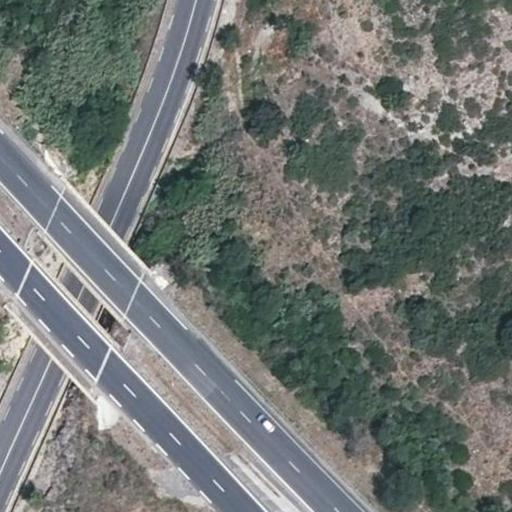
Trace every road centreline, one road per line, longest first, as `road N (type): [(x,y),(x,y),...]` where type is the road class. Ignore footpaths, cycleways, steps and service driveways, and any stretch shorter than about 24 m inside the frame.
road 1 (tertiary): [(197,0),(165,99),(0,474)]
road 2 (trunk): [(336,511),(0,158)]
road 3 (trunk): [(0,254),(242,511)]
